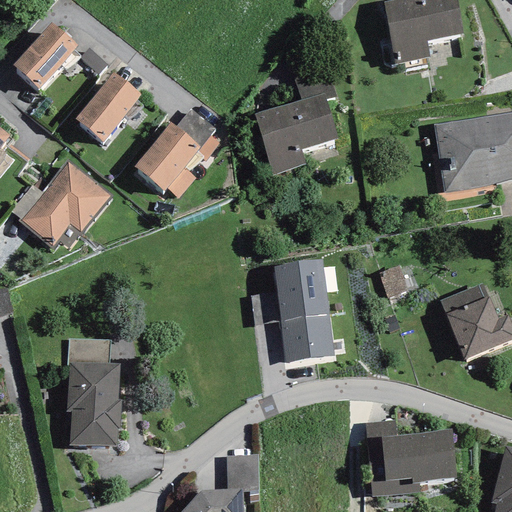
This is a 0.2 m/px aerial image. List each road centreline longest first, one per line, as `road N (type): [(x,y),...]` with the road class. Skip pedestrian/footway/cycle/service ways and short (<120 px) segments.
road 1 (residential): [(511,430),(403,397),(333,393),(266,407),(200,448),(148,505),(121,511)]
road 2 (residential): [(174,99),(51,13),(0,76)]
